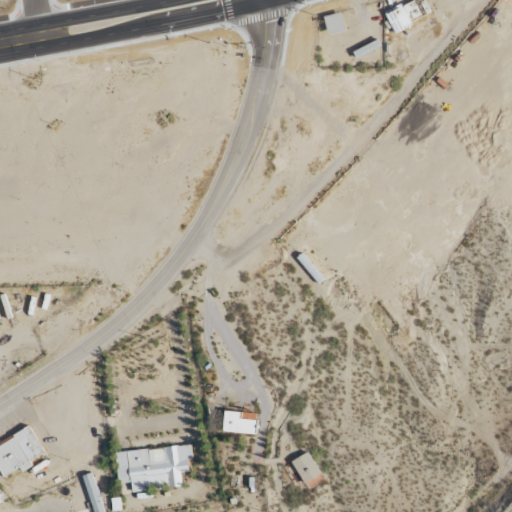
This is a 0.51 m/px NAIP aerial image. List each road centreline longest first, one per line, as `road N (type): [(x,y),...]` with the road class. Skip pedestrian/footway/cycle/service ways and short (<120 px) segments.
road 1 (residential): [(0,400),(125,311),(194,225),(241,127),(268,40),(270,0)]
road 2 (secondary): [(38,33),(216,0)]
